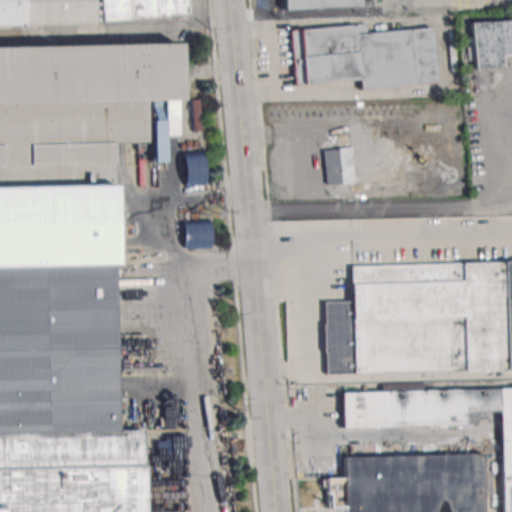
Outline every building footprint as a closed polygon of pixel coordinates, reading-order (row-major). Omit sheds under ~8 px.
[(0,0),(0,26),(192,21),(191,0),(0,0)] [(282,0),(283,11),(369,7),(368,0),(282,0)] [(511,55),(500,57),(501,68),(475,71),(471,25),(511,21),(511,55)] [(292,85),(303,84),(303,87),(357,82),(358,92),(437,84),(431,27),(365,34),(364,24),(287,32),(292,85)] [(175,48),(0,52),(0,511),(146,511),(144,428),(122,429),(115,148),(146,148),(145,107),(163,107),(164,138),(178,137),(175,48)] [(383,154),(386,180),(325,187),(321,152),(350,148),(351,158),(383,154)] [(324,374),(511,368),(511,259),(349,264),(350,300),(322,301),(324,374)] [(511,511),(511,387),(340,393),(342,429),(465,425),(464,412),(499,411),(501,511),(511,511)] [(483,511),(343,511),(343,506),(328,507),(327,480),(344,479),(344,458),(481,454),(483,511)] [(174,487),(150,487),(150,500),(174,500),(174,487)]
